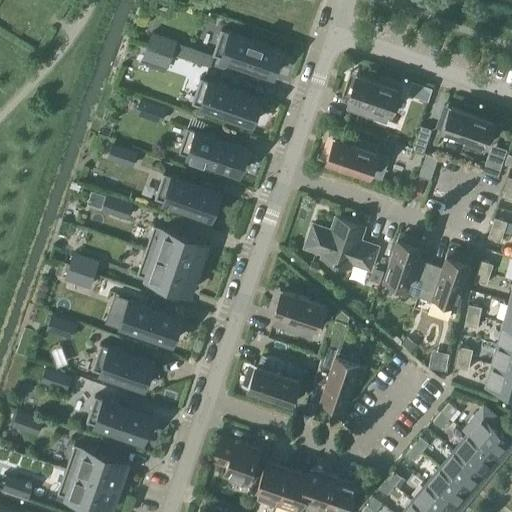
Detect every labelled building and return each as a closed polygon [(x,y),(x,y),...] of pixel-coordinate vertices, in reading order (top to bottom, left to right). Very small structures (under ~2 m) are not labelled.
[(265,44),(267,40),(251,35),(249,39),(221,29),(212,54),(272,75),(274,71),(277,72),(283,55),(280,54),(281,50),(266,44),(265,44)] [(151,33),(147,45),(171,54),(176,41),(151,33)] [(171,54),(147,45),(142,58),(167,66),(171,54)] [(356,74),(348,97),(349,98),(345,109),(374,119),(375,119),(386,123),(390,111),(394,113),(402,90),(356,74)] [(260,98),(200,77),(191,103),(252,123),(260,98)] [(165,108),(140,99),(136,113),(160,121),(165,108)] [(463,145),(482,151),(484,144),(488,145),(496,122),(477,116),(451,107),(443,130),(465,138),(463,145)] [(412,148),(423,152),(431,130),(420,126),(412,148)] [(206,166),(221,171),(223,167),(239,173),(247,147),(187,127),(178,152),(207,162),(206,166)] [(327,161),(353,170),(372,176),(380,153),(376,152),(379,145),(360,138),(357,145),(335,137),(327,161)] [(107,157),(132,165),(136,152),(112,143),(107,157)] [(492,144),(484,169),(498,174),(507,149),(492,144)] [(418,176),(429,179),(437,157),(426,153),(418,176)] [(154,198),(211,217),(219,192),(163,172),(154,198)] [(511,189),(504,187),(501,196),(511,199),(511,189)] [(102,209),(126,217),(131,204),(106,195),(102,209)] [(305,246),(323,253),(321,257),(350,267),(351,262),(369,269),(377,246),(359,240),(364,226),(335,217),(331,230),(312,224),(305,246)] [(494,218),(491,227),(503,231),(506,222),(494,218)] [(154,224),(145,249),(198,267),(198,266),(199,263),(202,264),(208,247),(207,247),(205,246),(206,243),(206,242),(154,224)] [(503,231),(491,227),(488,237),(500,241),(503,231)] [(404,292),(417,296),(429,262),(416,258),(420,246),(397,238),(381,283),(405,291),(404,292)] [(198,267),(145,249),(137,274),(189,292),(198,267)] [(73,252),(69,265),(94,273),(98,261),(73,252)] [(429,262),(417,296),(430,301),(430,300),(453,308),(469,263),(446,255),(442,267),(429,262)] [(480,260),(477,270),(489,274),(492,264),(480,260)] [(94,273),(69,265),(65,278),(89,286),(94,273)] [(371,278),(379,281),(382,272),(374,269),(371,278)] [(489,274),(477,270),(474,280),(486,284),(489,274)] [(271,324),(300,334),(312,338),(316,327),(320,328),(327,305),(309,299),(309,298),(282,289),(274,313),(275,313),(271,324)] [(129,299),(121,325),(172,342),(181,317),(129,299)] [(468,304),(466,314),(479,317),(481,307),(468,304)] [(338,309),(334,320),(345,323),(348,317),(338,309)] [(479,317),(466,314),(464,324),(477,327),(479,317)] [(51,315),(47,328),(71,337),(76,323),(51,315)] [(326,342),(338,346),(345,323),(334,320),(326,342)] [(511,324),(504,322),(498,343),(511,347),(511,324)] [(338,346),(326,342),(313,380),(325,384),(330,370),(336,353),(336,351),(338,346)] [(115,381),(130,386),(132,382),(144,387),(153,361),(128,353),(100,343),(97,353),(91,369),(116,377),(115,381)] [(495,353),(492,364),(511,369),(511,347),(498,343),(495,353)] [(458,353),(457,357),(470,359),(471,353),(472,349),(459,346),(458,353)] [(336,351),(336,353),(330,370),(325,384),(321,396),(344,404),(352,382),(359,384),(366,365),(358,363),(360,359),(341,353),(336,351)] [(261,354),(257,365),(256,365),(248,388),(275,397),(294,403),(301,380),(298,379),(301,368),(290,364),(261,354)] [(470,359),(457,357),(455,367),(468,369),(470,359)] [(511,369),(492,364),(486,386),(499,389),(504,391),(511,392),(511,369)] [(46,367),(41,380),(66,389),(70,375),(46,367)] [(95,395),(86,421),(142,440),(151,415),(95,395)] [(448,402),(440,411),(449,418),(457,409),(448,402)] [(468,434),(500,461),(511,446),(511,442),(509,441),(510,440),(493,426),(492,425),(498,418),(483,405),(462,430),(468,434)] [(13,424),(37,433),(42,420),(17,411),(13,424)] [(449,418),(440,411),(432,421),(441,428),(449,418)] [(468,434),(454,451),(482,474),(495,458),(500,461),(468,434)] [(223,475),(246,483),(248,479),(252,465),(256,455),(259,447),(224,436),(214,465),(225,469),(223,475)] [(420,436),(412,445),(421,452),(428,443),(420,436)] [(74,443),(66,468),(118,486),(118,485),(120,482),(122,483),(123,483),(129,466),(128,466),(125,465),(126,462),(127,461),(74,443)] [(421,452),(412,445),(405,453),(414,460),(421,452)] [(454,451),(440,467),(468,490),(482,474),(454,451)] [(254,496),(276,503),(289,467),(266,460),(254,496)] [(257,467),(252,465),(248,479),(255,482),(260,468),(257,467)] [(298,511),(301,504),(314,468),(312,467),(309,475),(289,467),(276,503),(298,511)] [(440,467),(426,484),(454,507),(468,490),(440,467)] [(118,486),(66,468),(57,493),(110,511),(118,486)] [(301,504),(321,511),(334,475),(314,468),(301,504)] [(388,475),(385,479),(394,485),(401,476),(391,470),(388,475)] [(3,488),(28,496),(32,483),(8,474),(3,488)] [(334,475),(321,511),(325,511),(345,511),(356,482),(334,475)] [(394,485),(385,479),(378,488),(387,494),(394,485)] [(426,484),(413,501),(426,511),(450,511),(454,507),(426,484)] [(426,511),(413,501),(403,511),(426,511)]
